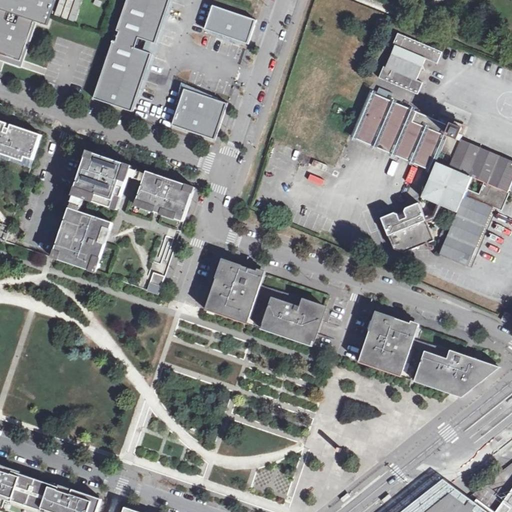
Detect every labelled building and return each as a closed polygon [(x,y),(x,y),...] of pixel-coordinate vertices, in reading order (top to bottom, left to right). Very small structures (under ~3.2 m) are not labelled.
[(56,0),(0,0),(0,57),(22,65),(36,20),(49,24),(56,0)] [(171,0),(127,0),(117,31),(120,32),(116,42),(114,41),(94,99),(133,112),(171,0)] [(205,30),(249,45),(257,20),(213,6),(205,30)] [(379,80),(418,94),(423,82),(417,80),(425,59),(437,64),(442,50),(396,34),(379,80)] [(228,104),(185,89),(173,126),(216,140),(228,104)] [(464,129),(372,90),(353,134),(431,169),(420,195),(454,211),(437,253),(467,265),(494,200),(502,203),(511,176),(511,158),(461,136),(464,129)] [(27,155),(36,158),(44,136),(12,125),(0,120),(0,146),(3,148),(1,152),(26,160),(27,155)] [(117,158),(92,150),(77,193),(115,206),(120,193),(127,195),(137,165),(117,158)] [(139,205),(187,221),(199,185),(170,175),(151,169),(139,205)] [(432,240),(416,202),(381,215),(392,247),(401,251),(432,240)] [(116,219),(71,205),(62,233),(54,258),(99,272),(116,219)] [(208,308),(251,322),(268,270),(225,256),(208,308)] [(167,277),(154,272),(148,289),(160,293),(167,277)] [(263,329),(319,347),(333,304),(308,296),(305,304),(274,294),(263,329)] [(408,374),(425,325),(381,310),(365,359),(408,374)] [(468,398),(505,366),(454,348),(451,358),(430,351),(420,382),(450,393),(468,398)] [(98,511),(102,501),(0,466),(0,511),(2,511),(98,511)] [(511,511),(511,490),(494,511),(478,501),(464,491),(455,484),(421,511),(420,511),(511,511)] [(349,493),(341,500),(343,503),(351,496),(349,493)] [(382,502),(385,505),(392,498),(390,495),(382,502)]
